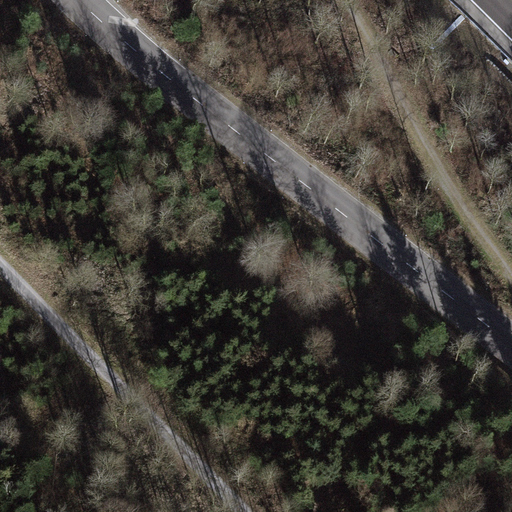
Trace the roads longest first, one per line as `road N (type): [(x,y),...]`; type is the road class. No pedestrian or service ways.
road 1 (tertiary): [(511,346),(81,0)]
road 2 (track): [(243,511),(0,260)]
